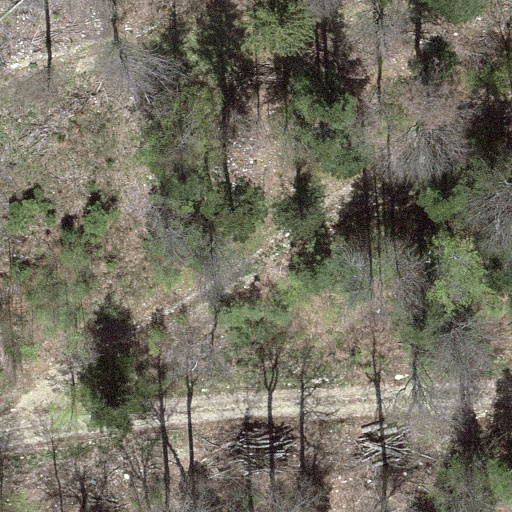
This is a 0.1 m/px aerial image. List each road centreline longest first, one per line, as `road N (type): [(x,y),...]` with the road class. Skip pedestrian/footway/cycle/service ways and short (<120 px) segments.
road 1 (track): [(511,90),(294,208),(0,389)]
road 2 (track): [(511,411),(343,405),(0,462)]
road 3 (track): [(409,0),(0,90)]
